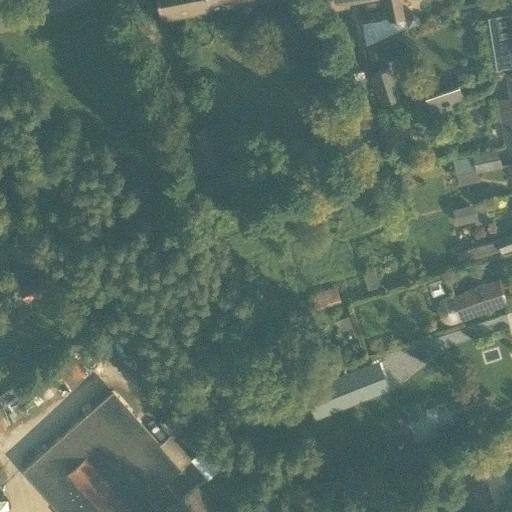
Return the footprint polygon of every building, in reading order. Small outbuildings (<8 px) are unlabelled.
[(159,0),(163,16),(246,0),(159,0)] [(408,28),(405,16),(401,0),(384,0),(389,20),(383,21),(386,33),(408,28)] [(400,97),(390,66),(371,73),(381,103),(400,97)] [(499,98),(507,146),(511,145),(511,71),(505,73),(509,97),(499,98)] [(431,110),(465,98),(460,83),(417,97),(421,109),(430,107),(431,110)] [(388,150),(406,146),(402,126),(383,130),(388,150)] [(206,128),(185,135),(199,174),(219,166),(206,128)] [(473,153),(474,155),(476,168),(477,169),(482,168),(501,164),(498,148),(473,153)] [(474,155),(453,159),(455,172),(457,172),(476,168),(474,155)] [(453,207),(457,223),(471,220),(468,204),(453,207)] [(0,212),(0,238),(13,227),(0,212)] [(501,250),(505,249),(511,246),(511,233),(497,239),(497,240),(463,249),(466,259),(501,250)] [(49,290),(47,287),(57,281),(49,267),(39,272),(19,284),(28,301),(49,290)] [(460,319),(504,304),(496,281),(452,296),(445,299),(444,299),(443,300),(442,301),(441,302),(440,303),(440,304),(439,305),(439,306),(439,307),(438,309),(438,310),(439,312),(439,313),(439,314),(440,315),(440,316),(441,317),(441,318),(442,318),(443,319),(444,320),(445,320),(446,321),(447,321),(448,322),(449,322),(450,322),(451,322),(452,322),(453,322),(460,319)] [(369,362),(309,386),(320,414),(380,391),(369,362)] [(131,511),(183,467),(114,389),(23,469),(60,511),(131,511)] [(220,511),(199,485),(183,497),(195,511),(220,511)] [(195,511),(183,497),(182,495),(160,511),(195,511)]
